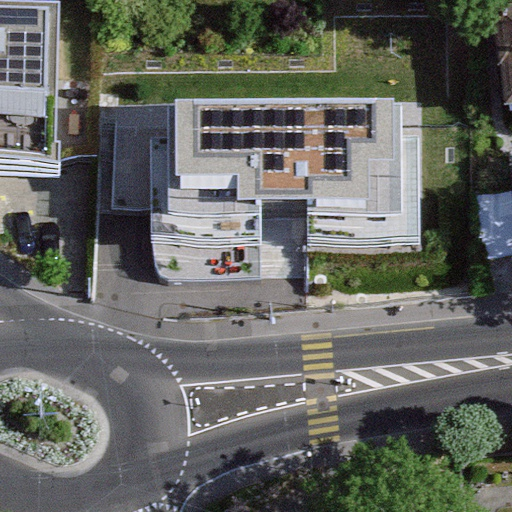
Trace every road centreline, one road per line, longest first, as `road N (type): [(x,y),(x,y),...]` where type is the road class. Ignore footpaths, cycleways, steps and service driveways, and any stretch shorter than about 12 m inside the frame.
road 1 (tertiary): [(158,411),(511,361)]
road 2 (tertiary): [(158,411),(144,382),(114,353),(37,334)]
